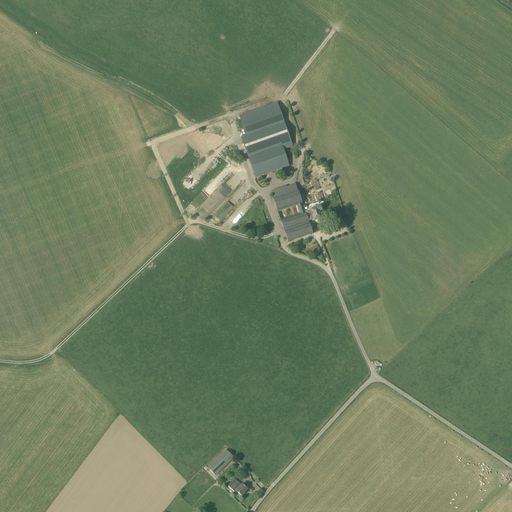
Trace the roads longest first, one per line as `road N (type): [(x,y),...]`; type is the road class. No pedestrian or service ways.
road 1 (track): [(333,31),(282,96),(196,126),(164,162),(190,223),(49,354),(0,360)]
road 2 (unclassified): [(511,467),(376,379),(252,511)]
road 3 (track): [(194,128),(146,94),(45,44)]
